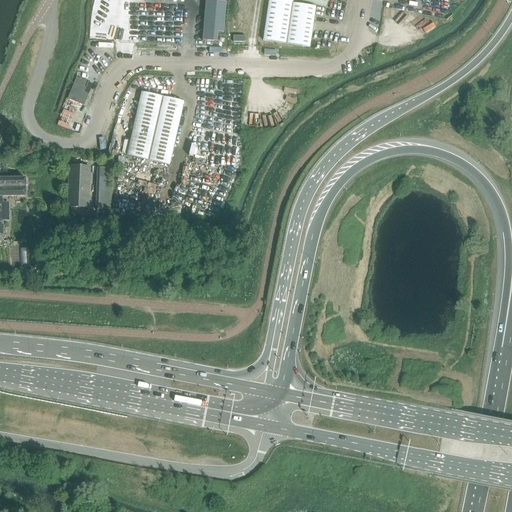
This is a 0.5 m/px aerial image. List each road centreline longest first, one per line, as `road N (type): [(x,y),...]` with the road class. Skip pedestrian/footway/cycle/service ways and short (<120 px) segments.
road 1 (unclassified): [(367,0),(354,50),(328,68),(128,64),(85,144),(45,138),(30,117),(49,45),(46,4)]
road 2 (primary): [(511,16),(471,65),(369,127),(320,170),(297,220),(263,390)]
road 3 (trunk): [(281,394),(314,230),(360,164),(415,148),(471,169),(498,204),(511,262)]
road 4 (unclassified): [(264,424),(253,461),(229,473),(0,436)]
road 5 (trunk): [(0,374),(264,424)]
road 6 (trunk): [(263,390),(0,343)]
road 7 (primary): [(264,424),(511,473)]
road 8 (trunk): [(511,438),(281,394)]
road 9 (trunk): [(511,331),(476,511)]
